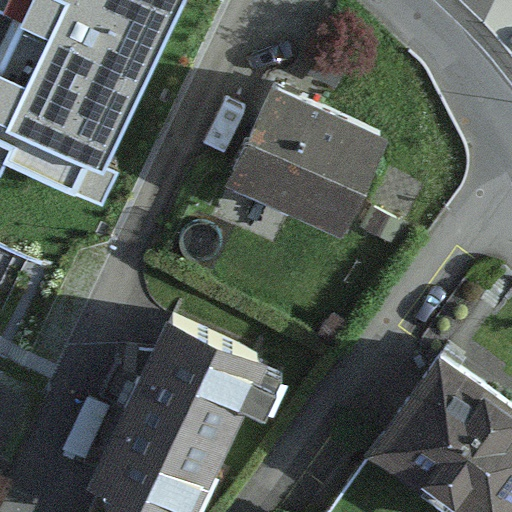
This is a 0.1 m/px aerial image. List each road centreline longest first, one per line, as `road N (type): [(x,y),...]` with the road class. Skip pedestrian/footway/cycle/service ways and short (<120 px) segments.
road 1 (residential): [(252,0),(18,511)]
road 2 (residential): [(511,167),(262,511)]
road 3 (tertiary): [(404,0),(481,79),(511,135)]
